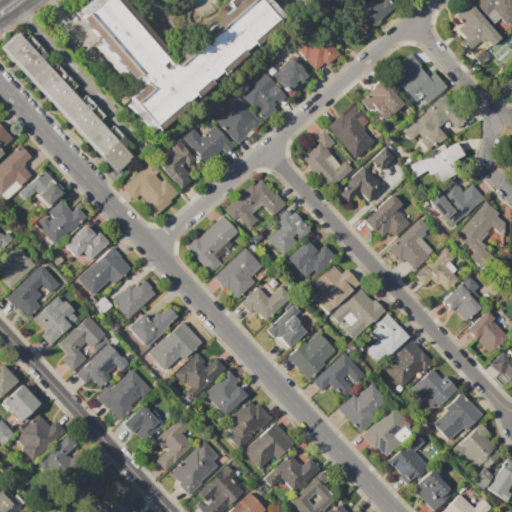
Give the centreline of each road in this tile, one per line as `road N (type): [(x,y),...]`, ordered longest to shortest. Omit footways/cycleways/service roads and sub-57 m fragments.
road 1 (residential): [(0,80),(392,511)]
road 2 (residential): [(438,0),(151,250)]
road 3 (residential): [(511,417),(264,152)]
road 4 (residential): [(0,328),(169,511)]
road 5 (residential): [(493,113),(484,164),(511,195),(493,113)]
road 6 (residential): [(413,22),(493,113)]
